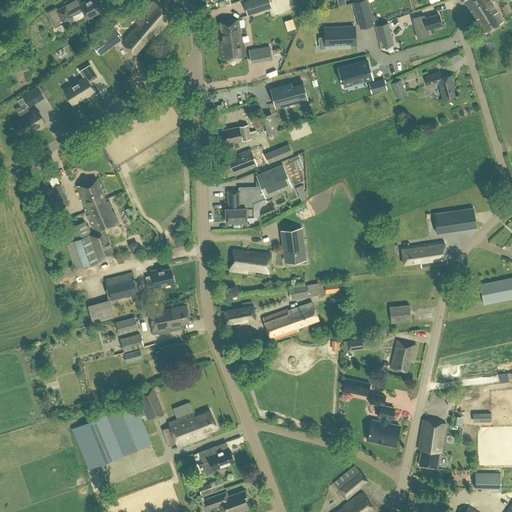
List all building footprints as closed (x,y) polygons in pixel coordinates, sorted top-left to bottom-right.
[(103,10),(102,8),(103,7),(101,4),(100,4),(97,0),(89,0),(87,2),(86,0),(79,4),(79,5),(69,10),(66,5),(56,11),(63,23),(73,17),(72,16),(83,10),(87,19),(103,10)] [(271,7),(269,0),(247,0),(242,2),(247,16),(271,7)] [(370,11),(366,0),(360,0),(354,2),(358,14),(370,11)] [(488,0),(464,0),(463,1),(483,34),(503,22),(497,12),(496,13),(488,0)] [(172,17),(155,1),(136,22),(140,24),(128,38),(131,41),(127,46),(135,53),(139,48),(141,49),(154,34),(156,36),(172,17)] [(441,25),(438,14),(424,17),(423,16),(415,18),(417,25),(425,23),(427,29),(441,25)] [(411,18),(394,21),(395,27),(412,24),(411,18)] [(220,22),(223,43),(220,43),(222,59),(245,56),(244,45),(242,46),(238,19),(220,22)] [(387,23),(376,26),(381,48),(393,45),(387,23)] [(326,45),(355,44),(354,27),(325,28),(326,45)] [(120,38),(113,28),(91,44),(99,54),(120,38)] [(262,48),(249,50),(250,60),(263,58),(264,60),(271,59),(269,47),(262,48)] [(372,79),(367,60),(338,68),(342,81),(341,81),(342,84),(343,84),(343,81),(351,79),(352,82),(365,78),(365,81),(372,79)] [(84,78),(64,90),(73,104),(88,95),(86,93),(92,89),(88,82),(98,76),(90,64),(79,70),(84,78)] [(441,77),(439,71),(425,76),(428,86),(439,83),(443,99),(456,95),(452,82),(453,82),(451,74),(441,77)] [(382,80),(369,83),(372,92),(384,88),(382,80)] [(400,80),(390,84),(393,92),(403,87),(400,80)] [(291,82),(269,88),(270,89),(273,88),(274,91),(271,91),(274,102),(275,102),(276,108),(296,102),(294,97),(305,94),(302,83),(303,83),(303,82),(291,85),(291,83),(291,82)] [(43,99),(51,110),(65,100),(58,89),(43,99)] [(26,92),(21,95),(25,102),(31,99),(26,92)] [(46,125),(35,108),(21,117),(22,119),(14,124),(21,137),(30,131),(33,130),(34,132),(46,125)] [(275,131),(270,115),(262,117),(267,133),(275,131)] [(263,127),(260,117),(253,119),(256,129),(263,127)] [(250,138),(247,124),(217,130),(221,149),(233,146),(232,142),(250,138)] [(288,144),(264,154),(268,164),(292,153),(288,144)] [(257,164),(251,149),(238,154),(238,157),(220,164),(225,177),(257,164)] [(226,222),(246,221),(246,217),(253,217),(253,203),(292,186),(283,164),(255,176),(256,187),(239,187),(239,190),(227,191),(228,206),(225,206),(226,222)] [(96,179),(76,186),(86,212),(87,212),(93,209),(91,205),(104,200),(96,179)] [(69,204),(61,183),(45,190),(50,201),(58,198),(62,207),(69,204)] [(91,205),(93,209),(87,212),(95,232),(90,234),(85,220),(71,226),(76,239),(66,243),(76,270),(114,256),(104,229),(118,223),(110,200),(105,202),(104,200),(91,205)] [(474,206),(434,212),(436,232),(477,227),(474,206)] [(302,227),(280,230),(284,263),(306,260),(302,227)] [(447,263),(444,241),(401,247),(403,264),(420,261),(421,267),(447,263)] [(271,255),(233,249),(230,271),(247,273),(247,270),(268,273),(271,255)] [(173,281),(169,267),(159,269),(159,267),(152,269),(154,274),(147,276),(150,285),(155,283),(156,285),(173,281)] [(105,280),(110,300),(138,293),(132,272),(105,280)] [(511,298),(511,277),(479,284),(483,304),(511,298)] [(339,292),(338,282),(325,283),(327,293),(339,292)] [(308,295),(306,285),(289,288),(290,298),(308,295)] [(114,317),(110,300),(87,305),(91,322),(114,317)] [(298,330),(297,327),(318,319),(312,302),(287,311),(287,309),(262,317),(270,340),(298,330)] [(189,322),(185,305),(149,312),(153,334),(184,328),(183,323),(189,322)] [(256,320),(253,305),(223,310),(225,325),(256,320)] [(412,320),(411,305),(391,307),(393,322),(412,320)] [(138,329),(135,316),(115,322),(118,335),(138,329)] [(143,347),(139,333),(120,338),(123,352),(143,347)] [(365,338),(344,340),(345,351),(366,348),(365,338)] [(333,349),(342,349),(342,340),(333,340),(333,349)] [(415,344),(397,340),(391,368),(406,371),(409,359),(412,360),(415,344)] [(176,346),(176,344),(163,347),(164,351),(156,353),(158,361),(167,359),(168,363),(178,361),(177,359),(186,356),(183,344),(176,346)] [(142,358),(140,349),(124,354),(126,363),(142,358)] [(370,383),(344,377),(341,390),(367,396),(370,383)] [(163,407),(154,385),(137,392),(149,420),(163,414),(161,408),(163,407)] [(385,397),(371,394),(369,403),(381,406),(379,417),(382,418),(381,422),(372,420),(367,441),(381,443),(382,441),(396,444),(400,426),(386,423),(387,419),(391,420),(394,409),(383,406),(385,397)] [(152,442),(135,401),(78,426),(96,466),(152,442)] [(178,447),(206,436),(205,433),(217,428),(210,410),(194,416),(193,413),(168,422),(178,447)] [(423,419),(418,449),(421,450),(418,464),(436,467),(439,453),(440,453),(445,423),(423,419)] [(233,447),(246,442),(243,436),(230,441),(233,447)] [(217,450),(215,445),(199,451),(203,462),(199,464),(203,475),(214,471),(213,469),(218,467),(219,469),(226,466),(225,465),(234,462),(233,460),(235,460),(233,454),(231,455),(229,448),(218,452),(217,450)] [(368,480),(360,471),(338,489),(346,499),(368,480)] [(499,472),(475,472),(475,488),(499,488),(499,472)] [(212,491),(210,483),(198,487),(201,495),(212,491)] [(247,497),(244,489),(228,495),(226,490),(205,498),(208,504),(206,505),(208,511),(209,511),(219,508),(220,511),(235,511),(249,507),(245,498),(247,497)] [(343,506),(344,508),(337,511),(373,511),(375,511),(362,492),(343,506)]
